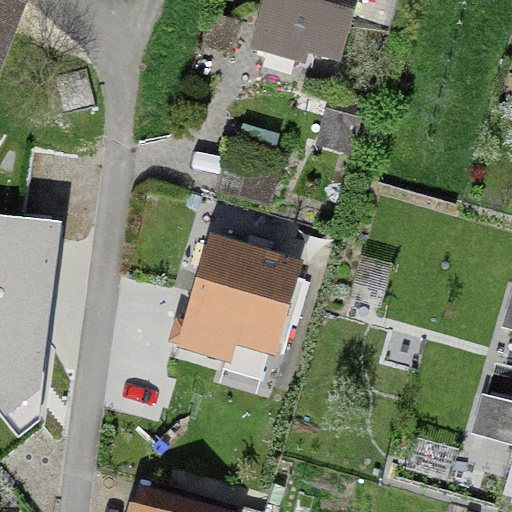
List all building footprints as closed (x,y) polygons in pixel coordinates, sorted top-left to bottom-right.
[(389,0),(268,0),(254,51),(293,63),(298,47),(330,57),(342,18),(381,30),(389,0)] [(318,144),(341,150),(352,113),(330,106),(318,144)] [(275,165),(227,151),(214,192),(263,206),(275,165)] [(227,341),(278,356),(299,283),(288,280),(290,272),(210,248),(185,329),(173,326),(167,344),(222,360),(227,341)] [(0,268),(0,288),(44,303),(52,276),(3,259),(0,268)]
